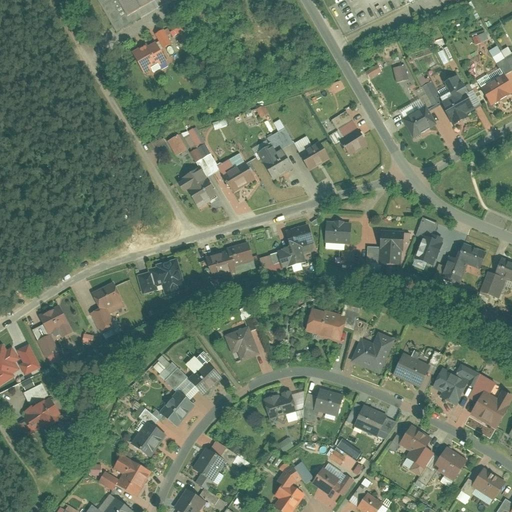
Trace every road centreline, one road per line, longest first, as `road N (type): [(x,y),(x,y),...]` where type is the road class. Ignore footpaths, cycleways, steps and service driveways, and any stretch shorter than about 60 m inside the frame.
road 1 (residential): [(154,511),(211,415),(242,390),(285,373),(350,382),(511,466)]
road 2 (residential): [(409,174),(80,278),(0,326)]
road 3 (residential): [(308,0),(409,174)]
road 4 (residential): [(409,174),(442,206),(511,238)]
